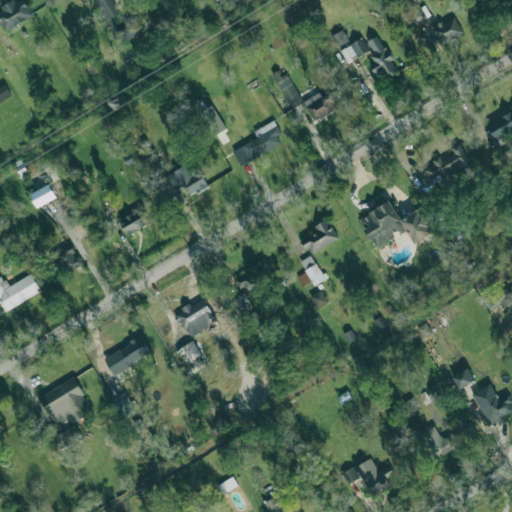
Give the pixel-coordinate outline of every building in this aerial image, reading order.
[(16,0),(0,8),(0,22),(4,31),(33,17),(24,0),(16,0)] [(92,0),(120,44),(145,28),(131,6),(118,14),(125,25),(117,30),(110,18),(120,12),(112,0),(92,0)] [(419,0),(401,13),(411,27),(429,15),(419,0)] [(432,27),(441,44),(463,33),(454,16),(432,27)] [(348,40),(342,29),(331,36),(337,47),(348,40)] [(398,71),(378,35),(367,40),(374,54),(368,57),(381,80),(398,71)] [(340,50),(348,63),(369,50),(361,37),(340,50)] [(277,79),(290,108),(302,103),(288,73),(277,79)] [(0,101),(11,96),(5,84),(0,86),(0,101)] [(337,108),(326,89),(304,102),(314,121),(337,108)] [(226,129),(212,104),(200,111),(214,136),(226,129)] [(511,112),(486,123),(492,139),(511,130),(511,112)] [(241,164),(283,141),(272,120),(254,130),(257,137),(233,150),(241,164)] [(453,153),(433,162),(434,165),(425,170),(431,184),(452,174),(449,169),(467,160),(459,144),(451,148),(453,153)] [(179,193),(185,190),(189,196),(207,186),(194,161),(169,174),(179,193)] [(56,197),(49,184),(30,194),(37,207),(56,197)] [(414,243),(433,233),(419,209),(400,219),(390,200),(358,218),(375,247),(399,233),(400,234),(407,230),(414,243)] [(150,223),(143,208),(119,220),(127,235),(150,223)] [(314,226),(317,231),(302,239),(310,254),(338,238),(327,218),(314,226)] [(81,264),(72,243),(45,253),(54,275),(81,264)] [(325,279),(311,254),(300,261),(314,285),(325,279)] [(246,293),(269,280),(259,264),(236,277),(246,293)] [(296,277),(302,286),(310,281),(304,272),(296,277)] [(0,301),(6,310),(41,290),(31,273),(9,285),(4,276),(0,278),(0,301)] [(511,301),(511,292),(508,286),(485,300),(493,312),(511,301)] [(310,296),(317,308),(328,301),(321,289),(310,296)] [(233,298),(248,324),(258,318),(244,292),(233,298)] [(217,320),(203,297),(175,314),(189,337),(217,320)] [(103,357),(113,374),(151,353),(142,336),(103,357)] [(175,351),(184,366),(202,355),(193,340),(175,351)] [(452,376),(459,388),(475,380),(468,368),(452,376)] [(39,395),(54,423),(72,414),(75,420),(84,416),(80,407),(87,403),(75,377),(39,395)] [(425,389),(432,400),(444,393),(438,382),(425,389)] [(472,393),(490,427),(507,418),(505,415),(511,411),(511,401),(508,394),(498,399),(490,383),(472,393)] [(113,398),(124,417),(137,409),(126,391),(113,398)] [(52,437),(59,450),(82,436),(74,424),(52,437)] [(448,436),(440,439),(435,427),(422,431),(432,458),(453,450),(448,436)] [(373,494),(388,484),(370,457),(355,467),(373,494)] [(268,511),(271,511),(287,504),(281,492),(263,501),(268,511)]
